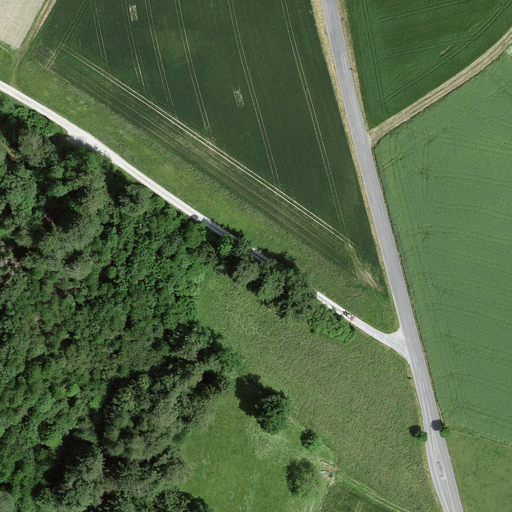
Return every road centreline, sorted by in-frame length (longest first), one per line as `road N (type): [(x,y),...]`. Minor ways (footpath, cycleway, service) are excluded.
road 1 (tertiary): [(453,511),(328,0)]
road 2 (track): [(416,361),(0,85)]
